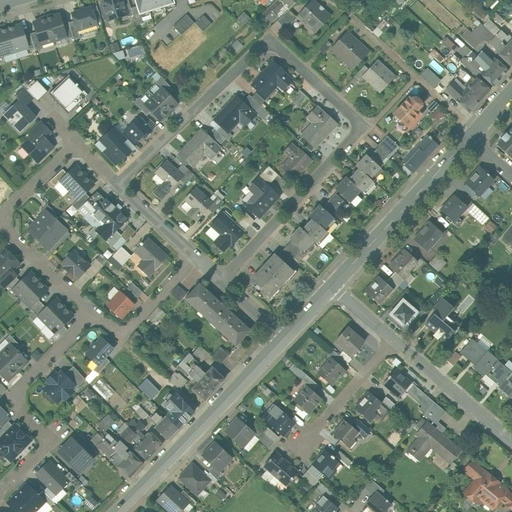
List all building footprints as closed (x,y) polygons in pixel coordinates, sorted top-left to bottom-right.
[(117,18),(111,0),(107,0),(102,2),(108,21),(117,18)] [(111,0),(117,18),(127,15),(123,1),(122,0),(111,0)] [(133,16),(128,0),(126,0),(123,1),(127,15),(128,17),(133,16)] [(135,0),(140,15),(175,4),(173,0),(135,0)] [(278,0),(269,10),(276,16),(280,12),(279,11),(285,5),(289,9),(298,0),(278,0)] [(330,17),(312,0),(298,16),(316,32),(330,17)] [(91,8),(72,14),(74,21),(77,31),(78,31),(87,28),(89,29),(93,27),(94,25),(97,25),(91,8)] [(276,16),(269,10),(262,17),(270,25),(278,17),(276,16)] [(288,10),(276,21),(286,30),(297,18),(288,10)] [(242,25),(250,18),(245,12),(237,18),(242,25)] [(182,34),(195,23),(187,14),(174,26),(182,34)] [(204,14),(195,22),(203,31),(212,23),(204,14)] [(59,15),(46,19),(53,41),(66,37),(62,22),(59,15)] [(270,25),(262,17),(257,21),(266,29),(270,25)] [(46,19),(34,23),(36,32),(40,45),(41,45),(53,41),(46,19)] [(68,20),(62,22),(66,37),(67,40),(73,38),(69,23),(68,20)] [(77,31),(74,21),(69,23),(73,38),(74,40),(80,38),(78,31),(77,31)] [(479,25),(471,34),(478,41),(486,32),(479,25)] [(18,26),(8,29),(15,52),(28,48),(24,33),(22,28),(18,26)] [(15,52),(8,29),(0,31),(0,51),(1,56),(2,56),(15,52)] [(29,31),(24,33),(28,48),(29,50),(34,48),(35,48),(30,34),(29,31)] [(507,36),(501,31),(495,37),(505,47),(511,39),(511,38),(508,35),(507,36)] [(30,34),(35,48),(34,48),(35,51),(42,49),(41,45),(40,45),(36,32),(30,34)] [(368,53),(347,33),(332,49),(353,69),(368,53)] [(511,53),(505,47),(495,37),(489,44),(499,53),(498,55),(511,67),(511,66),(511,53)] [(448,39),(444,42),(455,52),(458,48),(448,39)] [(474,39),(469,44),(474,49),(479,43),(474,39)] [(326,40),(317,49),(323,55),(332,45),(326,40)] [(444,59),(434,49),(430,53),(440,63),(444,59)] [(469,54),(464,49),(461,52),(466,57),(469,54)] [(493,60),(482,51),(477,56),(487,66),(493,60)] [(487,66),(477,56),(471,63),(477,70),(480,74),(487,66)] [(508,71),(495,58),(493,60),(487,66),(501,79),(508,71)] [(394,77),(377,61),(369,70),(363,77),(380,92),(394,77)] [(263,73),(277,86),(282,91),(293,80),(287,75),(273,62),(263,73)] [(364,66),(353,77),(359,82),(363,77),(369,70),(364,66)] [(501,79),(487,66),(480,74),(493,86),(501,79)] [(420,74),(433,88),(441,81),(428,67),(420,74)] [(277,86),(263,73),(251,85),(266,98),(277,86)] [(69,75),(49,94),(68,114),(88,95),(69,75)] [(173,90),(161,77),(156,82),(162,89),(162,88),(168,95),(173,90)] [(490,90),(477,78),(474,80),(472,77),(464,86),(456,79),(480,101),(490,90)] [(480,101),(456,79),(446,90),(470,112),(480,101)] [(37,80),(28,89),(38,100),(48,90),(37,80)] [(24,87),(15,96),(19,100),(25,106),(34,98),(24,87)] [(168,95),(162,88),(162,89),(154,97),(169,112),(177,104),(168,95)] [(299,90),(291,100),(296,104),(304,95),(299,90)] [(265,101),(256,93),(251,98),(260,106),(265,101)] [(304,95),(296,104),(301,109),(309,100),(304,95)] [(224,111),(237,123),(239,121),(245,126),(255,115),(250,110),(236,96),(226,106),(227,107),(224,111)] [(169,112),(154,97),(145,104),(145,105),(151,111),(160,121),(169,112)] [(145,104),(139,98),(134,102),(147,115),(151,111),(145,105),(145,104)] [(260,106),(251,98),(247,103),(256,111),(260,106)] [(409,98),(394,115),(395,116),(394,118),(395,121),(396,123),(399,124),(402,123),(402,122),(407,127),(419,113),(417,111),(422,106),(421,103),(420,101),(418,99),(416,98),(413,98),(412,100),(409,98)] [(19,100),(4,115),(20,133),(36,117),(25,106),(19,100)] [(312,123),(327,136),(337,125),(323,112),(317,107),(307,118),(312,123)] [(432,113),(438,120),(444,115),(438,108),(432,113)] [(237,123),(224,111),(222,113),(221,112),(214,120),(221,126),(228,133),(229,133),(237,123)] [(139,116),(126,129),(128,130),(123,135),(128,139),(134,145),(142,137),(144,139),(153,131),(139,116)] [(40,122),(28,133),(33,137),(43,127),(44,128),(45,127),(40,122)] [(327,136),(312,123),(301,135),(302,136),(315,148),(327,136)] [(228,133),(221,126),(217,131),(226,139),(225,139),(228,141),(232,136),(229,133),(228,133)] [(33,137),(23,146),(30,154),(31,153),(37,160),(43,155),(44,156),(52,147),(45,140),(50,135),(44,128),(43,127),(33,137)] [(111,146),(104,152),(115,164),(122,157),(123,158),(130,152),(123,144),(128,139),(123,135),(116,127),(107,135),(111,139),(108,142),(111,146)] [(511,129),(507,134),(506,133),(501,138),(502,139),(496,145),(511,159),(511,129)] [(190,144),(202,157),(205,154),(210,159),(221,148),(215,143),(201,130),(192,140),(193,141),(190,144)] [(226,139),(217,131),(212,136),(221,144),(225,139),(226,139)] [(429,137),(427,135),(416,147),(419,150),(427,158),(439,146),(431,139),(431,138),(430,136),(429,137)] [(315,148),(302,136),(299,141),(311,152),(315,148)] [(397,145),(387,136),(378,145),(379,146),(388,155),(397,145)] [(202,157),(190,144),(187,147),(186,146),(179,153),(180,154),(189,162),(193,166),(202,157)] [(298,150),(292,144),(284,152),(290,158),(283,165),(289,171),(287,173),(295,180),(312,161),(304,154),(304,155),(298,150),(299,149),(298,149),(298,150)] [(388,155),(379,146),(375,151),(384,159),(386,157),(388,155)] [(419,150),(404,166),(413,174),(427,158),(419,150)] [(384,159),(375,151),(371,155),(380,164),(384,159)] [(189,162),(180,154),(176,158),(183,164),(185,166),(189,162)] [(380,168),(366,155),(356,166),(359,169),(370,179),(380,168)] [(384,159),(380,164),(382,166),(388,159),(386,157),(384,159)] [(177,170),(167,161),(155,173),(165,182),(160,187),(166,193),(171,188),(172,188),(180,179),(183,176),(183,175),(177,170)] [(185,166),(183,164),(177,170),(183,175),(188,169),(185,166)] [(67,174),(60,181),(60,182),(69,191),(85,176),(76,166),(67,174)] [(278,175),(269,166),(262,173),(272,182),(278,175)] [(480,167),(466,182),(478,193),(486,184),(488,186),(493,180),(480,167)] [(63,169),(50,182),(55,187),(60,182),(60,181),(67,174),(63,169)] [(188,169),(183,175),(183,176),(180,179),(186,185),(194,175),(188,169)] [(370,179),(359,169),(349,180),(361,191),(365,195),(365,194),(363,192),(373,181),(370,179)] [(272,182),(262,173),(257,178),(258,179),(259,179),(267,187),(272,182)] [(85,176),(69,191),(78,200),(85,193),(94,185),(85,176)] [(346,177),(335,189),(350,203),(350,202),(355,207),(361,200),(357,195),(361,191),(349,180),(346,177)] [(255,195),(269,208),(279,197),(267,187),(259,179),(258,179),(249,190),(255,195)] [(212,202),(196,188),(184,200),(193,208),(188,213),(195,220),(200,215),(201,215),(207,208),(212,203),(212,202)] [(90,198),(88,201),(97,209),(105,200),(97,192),(90,198)] [(85,193),(78,200),(72,205),(77,211),(82,206),(83,206),(88,201),(90,198),(85,193)] [(345,202),(335,193),(328,201),(337,210),(345,202)] [(269,208),(255,195),(247,205),(245,203),(245,204),(260,218),(269,208)] [(454,195),(441,210),(453,221),(467,207),(454,195)] [(224,202),(217,196),(212,202),(212,203),(207,208),(213,214),(224,202)] [(91,234),(117,209),(106,199),(105,200),(97,209),(88,201),(83,206),(90,213),(87,217),(96,225),(89,232),(91,234)] [(337,210),(328,201),(322,208),(331,216),(337,210)] [(56,213),(47,204),(43,209),(46,211),(52,217),(56,213)] [(482,212),(474,204),(469,209),(477,218),(482,212)] [(322,208),(320,206),(309,217),(312,220),(312,219),(323,230),(324,229),(334,218),(331,216),(322,208)] [(117,209),(91,234),(94,237),(98,233),(111,245),(119,237),(117,236),(119,234),(116,231),(127,219),(117,209)] [(36,238),(54,219),(52,217),(46,211),(28,230),(36,238)] [(254,221),(245,212),(240,217),(249,226),(254,221)] [(234,223),(223,213),(211,226),(221,235),(214,242),(224,252),(231,244),(232,245),(244,232),(244,231),(234,223)] [(249,226),(240,217),(234,223),(244,231),(249,226)] [(54,219),(36,238),(42,244),(60,225),(54,219)] [(323,230),(312,219),(312,220),(303,230),(302,230),(313,240),(313,241),(316,243),(327,232),(324,229),(323,230)] [(430,222),(414,239),(427,250),(442,234),(430,222)] [(60,225),(42,244),(49,249),(58,239),(66,230),(60,225)] [(129,226),(120,236),(126,241),(135,232),(129,226)] [(313,240),(302,230),(303,230),(300,227),(289,239),(291,241),(301,250),(303,252),(313,241),(313,240)] [(511,227),(503,238),(511,246),(511,227)] [(66,230),(58,239),(62,243),(71,234),(66,230)] [(168,257),(147,238),(142,243),(142,242),(140,244),(141,245),(134,251),(147,263),(141,270),(149,277),(168,257)] [(301,250),(291,241),(286,247),(295,256),(301,250)] [(131,256),(121,247),(112,256),(122,265),(131,256)] [(295,256),(286,247),(281,252),(291,261),(295,256)] [(417,261),(404,249),(389,266),(395,272),(402,278),(417,261)] [(5,250),(0,254),(0,277),(3,280),(12,271),(19,264),(5,250)] [(73,252),(71,253),(69,254),(66,256),(66,259),(62,263),(66,266),(65,267),(73,275),(74,274),(78,278),(84,272),(89,266),(73,252)] [(291,261),(281,252),(277,256),(287,265),(291,261)] [(275,254),(252,280),(269,296),(277,288),(278,289),(287,279),(286,278),(293,271),(287,265),(277,256),(275,254)] [(445,263),(437,254),(428,263),(437,271),(445,263)] [(96,259),(89,266),(84,272),(91,279),(103,266),(96,259)] [(3,280),(0,277),(0,284),(5,290),(8,286),(16,278),(17,277),(12,271),(3,280)] [(21,282),(13,290),(21,299),(39,281),(31,272),(21,282)] [(395,272),(390,278),(398,286),(404,279),(402,278),(395,272)] [(379,276),(365,291),(372,298),(371,299),(373,300),(374,299),(379,304),(385,298),(383,296),(391,288),(391,287),(386,282),(379,276)] [(21,282),(16,278),(8,286),(12,291),(13,290),(21,282)] [(398,286),(390,278),(386,282),(391,287),(391,288),(394,290),(398,286)] [(39,281),(21,299),(30,307),(38,300),(48,290),(39,281)] [(133,282),(127,288),(138,297),(143,291),(133,282)] [(225,307),(199,283),(184,299),(210,323),(225,307)] [(187,293),(178,285),(170,294),(179,302),(187,293)] [(133,296),(124,288),(120,292),(129,301),(133,296)] [(129,301),(120,292),(108,306),(112,310),(110,312),(115,316),(117,314),(121,318),(133,305),(129,301)] [(46,308),(38,316),(47,325),(65,307),(56,298),(46,308)] [(434,330),(447,316),(454,307),(443,298),(435,307),(438,309),(426,323),(434,330)] [(403,299),(390,315),(398,322),(405,328),(410,322),(418,312),(403,299)] [(38,300),(30,307),(29,308),(33,312),(34,312),(42,304),(38,300)] [(42,304),(34,312),(33,312),(29,316),(34,321),(38,316),(46,308),(42,304)] [(65,307),(47,325),(55,334),(63,326),(73,316),(65,307)] [(158,307),(149,318),(153,322),(163,311),(158,307)] [(250,331),(225,307),(210,323),(236,347),(250,331)] [(422,308),(418,312),(410,322),(414,326),(426,312),(422,308)] [(447,316),(434,330),(447,340),(459,326),(447,316)] [(63,326),(55,334),(50,338),(55,343),(67,330),(63,326)] [(364,342),(347,327),(335,341),(352,355),(364,342)] [(22,348),(10,335),(5,339),(11,345),(18,352),(22,348)] [(101,338),(95,344),(94,343),(90,347),(91,349),(86,355),(98,365),(105,358),(113,349),(108,345),(109,344),(101,338)] [(486,351),(471,339),(460,353),(462,351),(476,363),(473,367),(483,376),(485,374),(497,360),(497,359),(487,350),(486,351)] [(18,352),(11,345),(7,349),(6,348),(0,354),(17,371),(21,367),(23,367),(26,364),(26,360),(18,352)] [(209,354),(200,346),(193,354),(201,362),(209,354)] [(220,347),(212,356),(220,364),(228,355),(220,347)] [(339,355),(334,351),(329,356),(332,358),(332,357),(339,364),(344,359),(339,355)] [(352,359),(343,351),(339,355),(344,359),(348,363),(352,359)] [(454,365),(461,356),(455,351),(448,360),(454,365)] [(17,371),(0,354),(0,353),(0,373),(6,380),(10,380),(13,377),(13,375),(17,371)] [(224,379),(212,368),(206,374),(201,370),(197,366),(199,363),(189,353),(182,361),(214,390),(224,379)] [(332,358),(318,373),(330,384),(339,374),(340,375),(344,371),(338,365),(339,364),(332,357),(332,358)] [(105,358),(98,365),(93,371),(98,375),(110,362),(105,358)] [(511,372),(497,360),(485,374),(499,386),(498,388),(508,397),(510,395),(511,392),(511,371),(511,372)] [(214,390),(182,361),(176,367),(188,378),(190,375),(198,383),(192,390),(204,401),(214,390)] [(73,367),(64,375),(75,386),(74,386),(76,389),(86,380),(73,367)] [(395,369),(388,377),(389,378),(384,383),(397,395),(403,389),(409,394),(410,393),(418,400),(423,394),(395,369)] [(61,372),(46,387),(59,401),(74,386),(75,386),(64,375),(61,372)] [(315,382),(305,373),(301,378),(311,387),(315,382)] [(186,381),(179,374),(175,374),(169,380),(179,389),(186,381)] [(115,392),(99,376),(94,380),(96,383),(92,387),(106,401),(115,392)] [(321,398),(306,386),(294,401),(308,413),(321,398)] [(170,400),(158,387),(147,398),(160,410),(169,401),(170,400)] [(381,402),(369,392),(360,403),(361,404),(356,410),(368,420),(374,413),(379,417),(387,408),(380,403),(381,402)] [(78,395),(69,405),(77,413),(87,404),(78,395)] [(381,402),(380,403),(387,408),(389,410),(395,404),(386,396),(381,402)] [(428,398),(419,409),(424,415),(430,407),(431,407),(434,403),(428,398)] [(169,401),(160,410),(165,415),(168,415),(176,407),(169,401)] [(443,410),(434,403),(431,407),(440,415),(443,410)] [(273,404),(267,411),(270,413),(276,406),(273,404)] [(189,417),(178,406),(176,407),(168,415),(167,417),(178,428),(189,417)] [(282,412),(276,406),(270,413),(273,416),(276,419),(282,412)] [(148,415),(140,407),(135,412),(143,420),(148,415)] [(440,415),(431,407),(430,407),(424,415),(433,422),(440,415)] [(294,423),(282,412),(276,419),(273,416),(267,422),(283,436),(283,435),(293,423),(294,423)] [(167,417),(164,420),(156,413),(151,418),(159,425),(155,429),(167,440),(178,428),(167,417)] [(105,431),(115,422),(108,414),(98,424),(105,431)] [(246,426),(237,419),(226,432),(242,446),(253,434),(254,433),(246,426)] [(370,431),(357,419),(351,426),(358,432),(357,432),(364,438),(370,431)] [(137,424),(132,420),(127,425),(129,426),(132,429),(137,424)] [(351,426),(345,420),(344,421),(345,422),(340,428),(339,427),(333,434),(340,440),(339,441),(341,442),(347,447),(354,440),(352,438),(357,432),(358,432),(351,426)] [(137,424),(132,429),(138,435),(141,432),(146,426),(140,421),(137,424)] [(264,433),(250,421),(246,426),(254,433),(253,434),(259,439),(264,433)] [(8,422),(0,430),(0,438),(1,439),(13,427),(8,422)] [(435,430),(427,423),(416,435),(419,437),(410,448),(418,455),(428,444),(450,463),(460,451),(440,434),(439,435),(434,431),(435,430)] [(1,439),(0,439),(0,449),(11,460),(30,441),(15,425),(1,439)] [(132,429),(129,426),(121,435),(129,443),(135,438),(138,435),(132,429)] [(279,437),(268,428),(264,433),(274,443),(279,437)] [(163,444),(150,431),(145,436),(142,439),(154,452),(163,444)] [(274,443),(264,433),(259,439),(269,448),(274,443)] [(143,464),(130,451),(127,454),(125,451),(127,449),(120,441),(118,443),(108,434),(103,438),(136,471),(143,464)] [(93,459),(72,438),(58,452),(79,473),(93,459)] [(103,438),(96,445),(130,478),(136,471),(103,438)] [(154,452),(142,439),(139,442),(134,447),(135,449),(147,460),(154,452)] [(231,458),(215,443),(203,456),(213,466),(219,471),(231,458)] [(335,458),(325,450),(312,464),(328,479),(335,471),(333,469),(338,462),(334,459),(335,458)] [(351,461),(340,451),(335,457),(347,467),(351,461)] [(287,463),(275,453),(264,466),(275,476),(287,463)] [(487,473),(472,460),(463,470),(474,480),(463,493),(473,502),(479,495),(488,502),(490,500),(496,505),(500,501),(505,495),(507,497),(509,496),(511,497),(511,495),(511,494),(508,491),(499,484),(500,483),(487,473)] [(49,462),(36,475),(56,494),(69,481),(49,462)] [(298,472),(287,463),(275,476),(286,485),(298,472)] [(210,481),(192,464),(179,478),(197,494),(210,481)] [(219,471),(213,466),(209,470),(218,478),(222,474),(219,471)] [(317,480),(307,471),(302,477),(312,485),(317,480)] [(384,491),(371,479),(363,488),(372,496),(376,492),(380,495),(384,491)] [(334,495),(321,483),(316,489),(323,496),(325,498),(326,497),(329,500),(334,495)] [(39,495),(27,484),(18,494),(35,511),(45,502),(45,501),(39,495)] [(179,495),(170,486),(157,500),(169,511),(180,511),(189,503),(179,495)] [(196,503),(183,490),(179,495),(189,503),(192,507),(196,503)] [(55,502),(43,491),(39,495),(45,501),(45,502),(50,507),(55,502)] [(380,495),(376,492),(372,496),(367,502),(369,504),(367,506),(362,511),(384,511),(391,505),(380,495)] [(34,511),(35,511),(18,494),(8,504),(16,511),(34,511)] [(511,495),(511,497),(509,496),(507,497),(505,495),(500,501),(511,510),(511,495)] [(329,500),(326,497),(325,498),(323,496),(317,503),(319,505),(312,511),(334,511),(335,511),(338,508),(329,500)]
